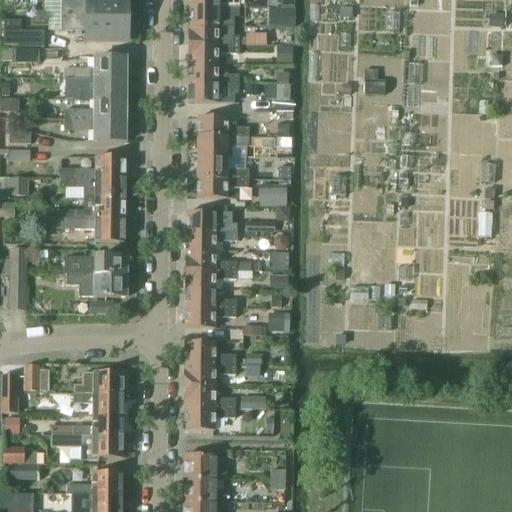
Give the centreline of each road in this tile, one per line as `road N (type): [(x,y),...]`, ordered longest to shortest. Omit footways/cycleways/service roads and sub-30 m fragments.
road 1 (residential): [(160,0),(158,337)]
road 2 (residential): [(158,337),(156,511)]
road 3 (residential): [(0,345),(66,335),(158,337)]
